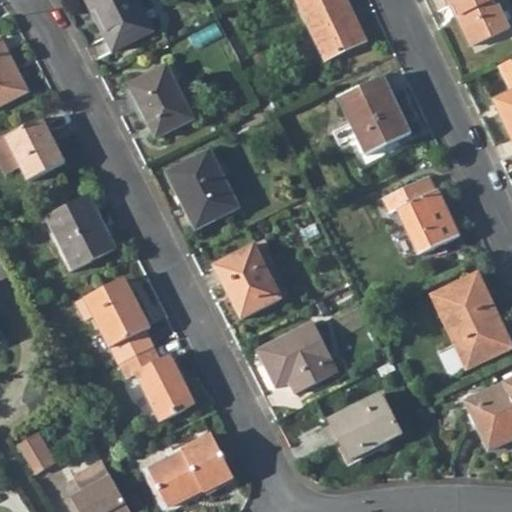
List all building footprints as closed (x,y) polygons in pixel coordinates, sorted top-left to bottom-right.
[(112,52),(152,32),(136,0),(88,0),(100,24),(98,25),(112,52)] [(345,0),(295,0),(324,62),(365,42),(345,0)] [(453,6),(472,47),(509,30),(494,0),(445,0),(449,8),(453,6)] [(216,19),(222,30),(230,26),(225,15),(216,19)] [(18,75),(0,39),(0,107),(26,94),(16,76),(18,75)] [(127,86),(155,140),(193,120),(165,67),(127,86)] [(338,100),(366,158),(411,137),(383,78),(338,100)] [(511,93),(494,102),(511,139),(511,93)] [(22,167),(30,182),(66,164),(56,145),(51,147),(47,139),(52,137),(43,119),(10,136),(0,140),(0,160),(7,175),(22,167)] [(166,173),(196,231),(239,209),(209,151),(166,173)] [(398,212),(419,257),(459,238),(438,192),(436,193),(429,179),(384,200),(391,215),(398,212)] [(33,193),(39,203),(47,198),(41,188),(33,193)] [(58,237),(75,271),(115,251),(88,197),(46,218),(56,238),(58,237)] [(52,240),(69,274),(75,271),(58,237),(56,238),(52,240)] [(255,246),(259,252),(268,247),(265,241),(255,246)] [(231,300),(241,320),(281,299),(254,246),(214,267),(224,287),(228,285),(234,298),(231,300)] [(462,343),(473,366),(511,348),(477,276),(433,297),(456,346),(462,343)] [(145,331),(150,329),(133,296),(130,297),(121,280),(84,299),(93,318),(90,320),(96,330),(99,329),(119,367),(154,348),(145,331)] [(311,309),(316,318),(324,313),(320,304),(311,309)] [(304,326),(323,362),(329,359),(311,323),(304,326)] [(275,388),(288,382),(294,394),(336,372),(329,359),(323,362),(304,326),(256,351),(275,388)] [(456,346),(467,370),(473,366),(462,343),(456,346)] [(181,377),(170,357),(161,362),(154,348),(119,367),(126,381),(136,375),(161,423),(195,406),(187,389),(183,391),(176,379),(181,377)] [(511,381),(483,395),(470,401),(465,404),(477,430),(486,449),(488,453),(511,441),(511,381)] [(470,401),(483,395),(479,386),(475,388),(476,390),(467,394),(470,401)] [(381,395),(329,422),(350,462),(386,443),(383,437),(398,429),(381,395)] [(393,405),(399,419),(415,411),(408,397),(393,405)] [(383,437),(386,443),(401,435),(398,429),(383,437)] [(477,430),(473,432),(482,451),(486,449),(477,430)] [(56,465),(38,434),(20,445),(38,476),(56,465)] [(203,488),(206,493),(233,478),(212,436),(184,450),(185,453),(157,467),(176,505),(190,498),(189,496),(203,488)] [(137,452),(132,442),(116,451),(121,460),(137,452)] [(73,500),(79,511),(131,511),(103,463),(75,479),(83,495),(73,500)] [(151,470),(170,508),(176,505),(157,467),(151,470)]
